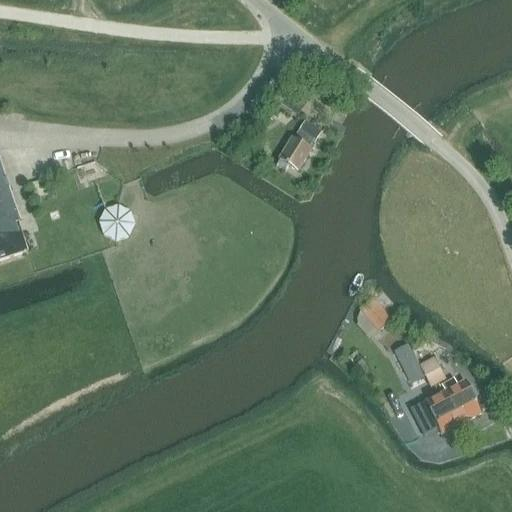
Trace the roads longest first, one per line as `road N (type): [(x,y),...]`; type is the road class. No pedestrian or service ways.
road 1 (unclassified): [(511,260),(490,200),(466,169),(299,37)]
road 2 (unclassified): [(0,12),(168,35),(299,37)]
